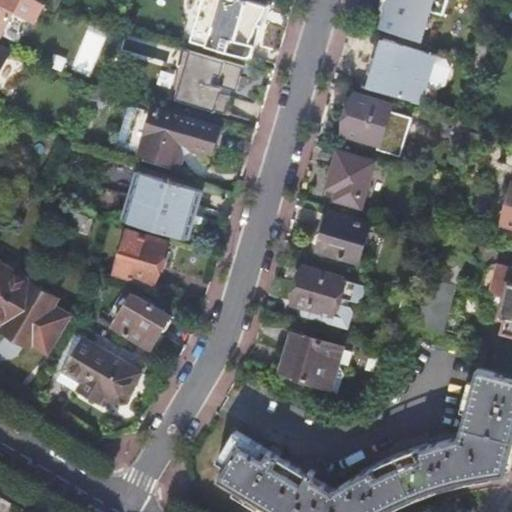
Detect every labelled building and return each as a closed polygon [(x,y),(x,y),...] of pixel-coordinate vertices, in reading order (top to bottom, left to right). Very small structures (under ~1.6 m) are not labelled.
[(0,0),(0,32),(2,34),(20,0),(0,0)] [(192,40),(214,46),(252,58),(262,25),(259,23),(268,5),(253,0),(199,0),(198,5),(197,9),(197,14),(198,18),(193,34),(192,40)] [(391,0),(384,24),(406,31),(420,36),(428,19),(431,6),(445,11),(448,0),(391,0)] [(362,83),(412,98),(427,50),(396,40),(390,59),(372,53),(371,56),(377,58),(369,82),(363,80),(362,83)] [(0,47),(0,84),(13,60),(6,56),(9,52),(0,47)] [(220,94),(222,87),(236,92),(244,67),(186,49),(184,56),(180,55),(178,67),(181,68),(172,98),(225,114),(230,97),(220,94)] [(427,50),(412,98),(422,101),(437,52),(427,50)] [(356,91),(343,130),(380,141),(392,102),(356,91)] [(149,105),(132,154),(178,168),(179,164),(195,151),(204,154),(205,150),(209,151),(217,126),(149,105)] [(340,149),(329,184),(338,187),(336,195),(363,203),(375,159),(340,149)] [(131,196),(196,215),(198,206),(202,191),(138,172),(131,196)] [(511,179),(511,180),(500,220),(511,223),(511,179)] [(193,223),(196,215),(131,196),(124,219),(189,237),(193,223)] [(198,206),(196,215),(206,218),(208,209),(198,206)] [(317,244),(315,245),(317,248),(319,246),(360,259),(371,221),(328,209),(317,244)] [(93,221),(73,213),(66,229),(86,237),(93,221)] [(206,218),(196,215),(193,223),(203,226),(206,218)] [(126,232),(114,273),(152,283),(164,242),(126,232)] [(426,296),(419,324),(444,331),(449,312),(444,310),(461,252),(440,246),(426,296)] [(0,258),(0,265),(10,271),(12,266),(0,258)] [(10,271),(0,265),(0,320),(5,323),(0,330),(27,346),(29,342),(45,351),(66,316),(50,307),(55,298),(10,271)] [(345,297),(352,299),(356,301),(362,298),(366,284),(357,281),(303,265),(293,301),(305,304),(303,314),(345,326),(350,310),(346,304),(343,303),(345,297)] [(503,330),(511,332),(511,276),(498,319),(505,321),(503,330)] [(424,295),(404,289),(400,305),(420,311),(424,295)] [(133,294),(115,325),(150,349),(158,333),(163,333),(168,323),(167,320),(168,317),(133,294)] [(292,328),(279,370),(324,384),(332,360),(338,361),(344,344),(292,328)] [(104,351),(80,392),(101,405),(107,397),(119,404),(126,401),(142,374),(104,351)] [(377,511),(389,506),(404,498),(420,491),(436,485),(453,480),(470,477),(487,475),(504,473),(511,444),(511,375),(506,375),(507,371),(503,369),(501,373),(479,366),(459,437),(440,441),(422,447),(403,453),(385,461),(368,470),(351,480),(335,490),(313,477),(315,472),(310,469),(307,474),(279,457),(282,452),(272,446),(269,451),(236,431),(218,460),(227,466),(218,480),(270,511),(377,511)]
